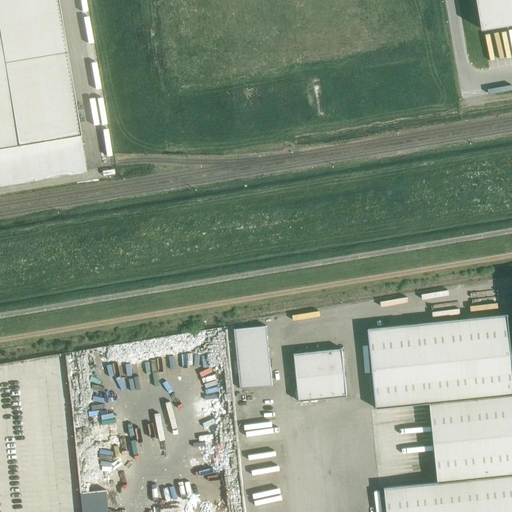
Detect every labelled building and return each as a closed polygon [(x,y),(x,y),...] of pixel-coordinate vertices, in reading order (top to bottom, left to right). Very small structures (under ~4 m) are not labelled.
[(58,0),(0,0),(0,37),(18,144),(80,134),(58,0)] [(511,24),(511,0),(477,0),(483,30),(511,24)] [(0,147),(18,144),(0,37),(0,147)] [(18,144),(0,147),(0,185),(87,171),(80,134),(18,144)] [(511,353),(508,314),(378,327),(368,328),(377,408),(430,403),(511,394),(511,353)] [(241,389),(273,385),(267,325),(235,329),(241,389)] [(294,353),(296,372),(290,373),(291,385),(298,384),(299,401),(347,396),(342,348),(294,353)] [(511,474),(511,394),(430,403),(438,482),(511,474)] [(511,511),(511,474),(438,482),(385,487),(387,511),(511,511)]
